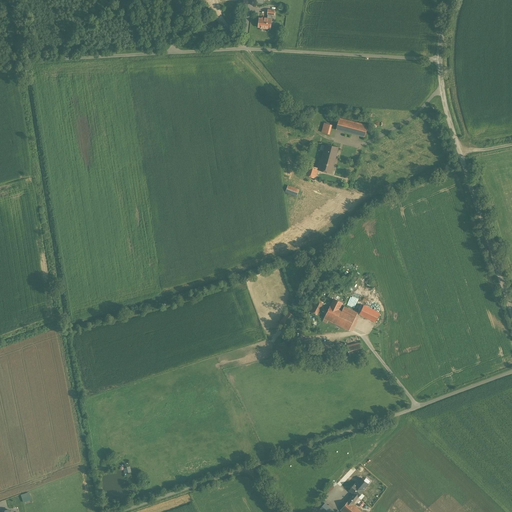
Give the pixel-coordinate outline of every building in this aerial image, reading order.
[(264,19),(259,18),(258,27),(261,27),(261,28),(267,29),(267,28),(270,28),(271,20),(271,19),(267,19),(268,18),(267,18),(265,18),(264,19)] [(368,126),(339,118),(336,129),(365,137),(368,126)] [(332,125),(324,123),(322,132),(329,134),(332,125)] [(321,143),(317,157),(334,161),(338,147),(321,143)] [(318,170),(331,173),(334,161),(317,157),(316,159),(320,160),(317,168),(318,168),(318,170)] [(318,170),(318,168),(317,168),(308,165),(305,175),(315,178),(318,170)] [(299,190),(287,186),(285,191),(296,196),(299,190)] [(342,303),(334,299),(331,306),(330,306),(324,318),(336,324),(342,311),(338,310),(342,303)] [(316,317),(323,305),(317,302),(310,314),(316,317)] [(380,313),(364,305),(359,314),(375,322),(380,313)] [(342,311),(336,324),(349,330),(357,313),(344,307),(342,311)] [(286,329),(294,316),(287,311),(278,324),(286,329)] [(358,337),(346,340),(350,357),(363,354),(358,337)] [(294,362),(287,341),(276,345),(282,366),(294,362)] [(331,349),(331,343),(318,343),(319,359),(332,359),(331,353),(334,353),(334,349),(331,349)] [(354,494),(348,501),(352,504),(364,491),(355,483),(349,490),(354,494)] [(361,511),(352,504),(348,501),(341,510),(343,511),(361,511)] [(319,509),(322,511),(334,511),(335,511),(325,503),(319,509)]
